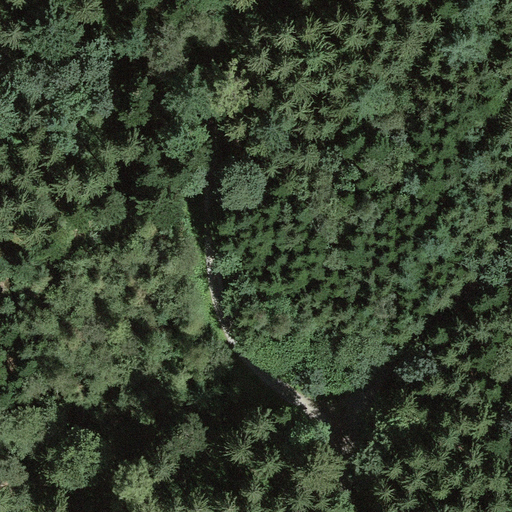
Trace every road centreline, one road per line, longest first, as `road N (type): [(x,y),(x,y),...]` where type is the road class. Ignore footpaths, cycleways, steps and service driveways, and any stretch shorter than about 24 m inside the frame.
road 1 (track): [(347,436),(297,411),(254,372),(215,315),(205,228),(201,0)]
road 2 (track): [(345,511),(347,436),(377,369),(511,238)]
